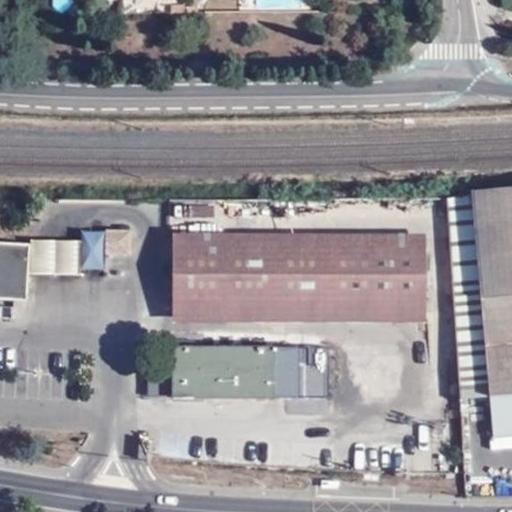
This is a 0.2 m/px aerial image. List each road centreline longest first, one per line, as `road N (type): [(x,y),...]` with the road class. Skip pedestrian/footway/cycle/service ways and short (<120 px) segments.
road 1 (unclassified): [(456,81),(198,96),(0,93)]
road 2 (unknown): [(92,341),(129,240),(149,219),(422,216)]
road 3 (primary): [(0,484),(228,511)]
